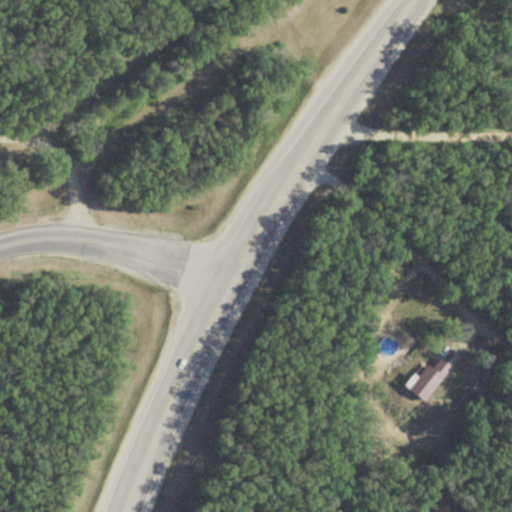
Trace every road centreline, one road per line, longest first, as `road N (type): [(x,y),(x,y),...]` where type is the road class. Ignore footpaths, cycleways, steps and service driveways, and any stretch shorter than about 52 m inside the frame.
road 1 (primary): [(119,511),(224,276),(407,0)]
road 2 (residential): [(224,276),(124,239),(63,231),(0,242)]
road 3 (residential): [(316,130),(511,131)]
